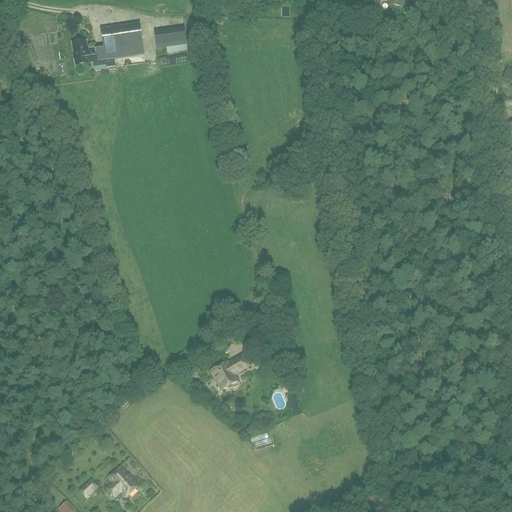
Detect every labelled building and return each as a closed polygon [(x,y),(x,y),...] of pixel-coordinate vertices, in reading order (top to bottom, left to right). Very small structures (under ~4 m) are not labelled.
[(183,24),(152,25),(153,42),(183,41),(183,24)] [(97,62),(144,55),(140,25),(101,31),(103,49),(95,50),(95,52),(87,54),(85,41),(72,43),(76,66),(89,64),(88,61),(96,59),(97,62)] [(53,70),(68,65),(65,55),(50,59),(53,70)] [(503,78),(511,81),(511,77),(511,69),(508,67),(503,78)] [(210,372),(221,392),(238,382),(234,374),(238,372),(238,374),(250,367),(243,355),(231,362),(234,366),(230,368),(227,362),(210,372)] [(108,478),(112,483),(106,489),(115,498),(121,492),(126,498),(138,486),(121,467),(108,478)] [(81,491),(87,497),(98,488),(92,481),(81,491)] [(73,511),(75,511),(67,502),(58,510),(59,511),(73,511)]
